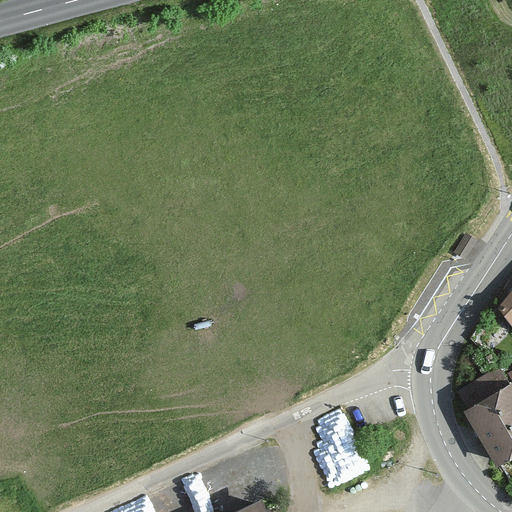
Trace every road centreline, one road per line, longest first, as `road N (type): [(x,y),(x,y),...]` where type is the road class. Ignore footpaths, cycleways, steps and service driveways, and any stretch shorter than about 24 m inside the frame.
road 1 (residential): [(430,374),(382,375),(81,511)]
road 2 (secondary): [(511,233),(439,344),(430,374)]
road 3 (secondary): [(430,374),(448,455),(498,511)]
